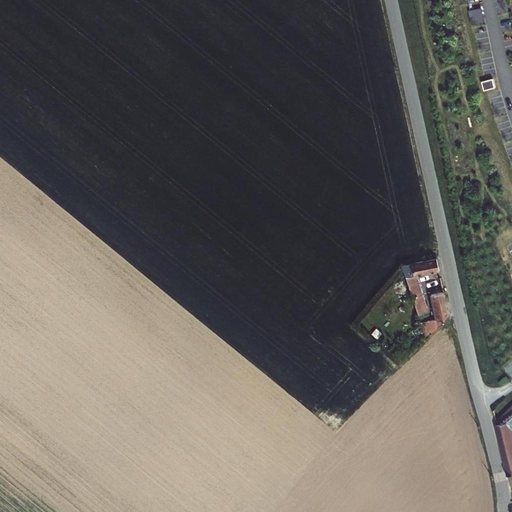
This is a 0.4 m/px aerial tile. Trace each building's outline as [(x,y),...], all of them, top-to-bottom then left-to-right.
[(477,9),(465,12),(468,26),(480,23),(477,9)] [(492,81),(481,84),(483,93),(494,90),(492,81)] [(402,263),(412,295),(421,293),(417,275),(439,268),(436,256),(402,263)] [(443,285),(433,287),(434,292),(430,294),(434,312),(436,319),(422,324),(426,338),(450,314),(443,285)] [(424,307),(421,293),(412,295),(417,309),(424,307)] [(424,307),(417,309),(422,324),(436,319),(434,312),(426,314),(424,307)] [(511,402),(494,418),(507,482),(511,481),(511,483),(511,402)]
